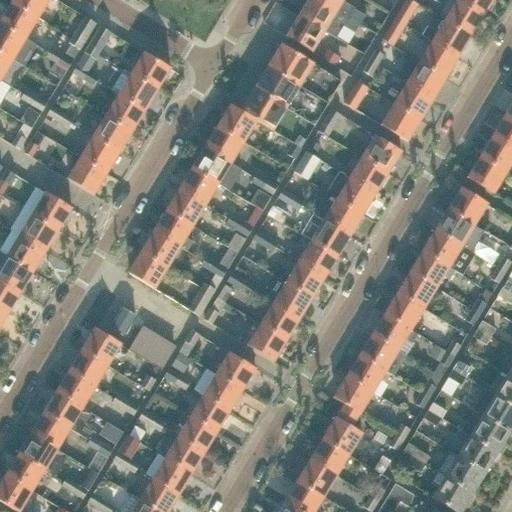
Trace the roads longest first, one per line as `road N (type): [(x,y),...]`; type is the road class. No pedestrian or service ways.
road 1 (residential): [(511,36),(227,511)]
road 2 (residential): [(0,420),(208,64)]
road 3 (residential): [(208,64),(99,0)]
